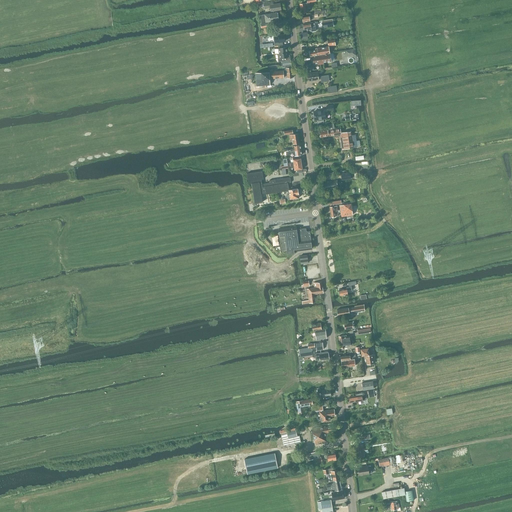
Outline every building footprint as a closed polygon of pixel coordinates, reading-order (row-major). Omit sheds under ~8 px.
[(310,8),(309,2),(315,1),(314,0),(309,0),(307,1),(307,3),(300,4),(301,13),(309,12),(308,9),(310,8)] [(265,8),(270,8),(271,11),(281,9),(280,3),(272,4),(272,2),(264,3),(265,8)] [(261,23),(260,23),(261,28),(269,27),(268,22),(279,20),(278,12),(260,15),(261,23)] [(332,19),(322,20),(322,27),(333,25),(332,19)] [(314,22),(303,24),(303,25),(304,29),(311,28),(311,31),(316,31),(315,24),(319,24),(318,21),(317,21),(314,22)] [(275,36),(275,39),(276,46),(283,45),(282,41),(285,41),(284,34),(278,35),(278,36),(275,36)] [(310,56),(312,56),(330,53),(329,46),(317,48),(317,50),(309,51),(310,56)] [(278,62),(282,61),(291,60),(290,55),(287,55),(286,47),(277,48),(278,53),(277,54),(278,62)] [(312,56),(314,64),(331,61),(330,53),(312,56)] [(287,78),(292,78),(291,65),(291,60),(282,61),(282,67),(285,66),(285,67),(284,67),(285,71),(286,71),(287,78)] [(283,78),(283,71),(255,73),(256,86),(270,85),(269,79),(283,78)] [(309,81),(322,79),(322,82),(329,81),(328,75),(321,76),(318,76),(318,72),(308,73),(309,81)] [(325,119),(325,113),(327,112),(327,111),(333,110),(333,105),(326,106),(327,110),(324,110),(314,112),(314,111),(315,120),(325,118),(325,119)] [(328,130),(319,131),(320,137),(328,136),(335,135),(336,136),(340,136),(340,134),(341,134),(342,137),(343,149),(353,147),(357,147),(355,134),(351,135),(341,132),(340,128),(334,129),(333,124),(329,125),(329,130),(328,130)] [(300,143),(298,133),(290,134),(291,139),(292,139),(293,144),(300,143)] [(287,163),(288,166),(301,163),(301,161),(301,160),(301,159),(300,158),(300,157),(293,159),(293,162),(287,163)] [(262,202),(261,194),(266,193),(266,194),(289,190),(288,183),(291,182),(290,177),(269,180),(270,183),(262,184),(261,180),(263,179),(262,171),(247,174),(248,182),(249,181),(250,184),(251,183),(255,203),(262,202)] [(324,182),(324,190),(338,188),(337,180),(324,182)] [(296,199),(296,198),(299,197),(298,188),(289,190),(290,196),(287,196),(288,199),(293,198),(293,200),(296,199)] [(330,207),(331,217),(339,215),(338,213),(341,212),(341,217),(353,215),(351,203),(339,205),(340,209),(338,210),(337,206),(330,207)] [(284,252),(287,251),(287,254),(295,253),(294,251),(312,248),(310,231),(306,231),(306,228),(300,229),(300,230),(297,230),(297,227),(279,229),(278,229),(281,251),(283,250),(284,252)] [(313,288),(308,289),(309,297),(307,297),(308,299),(309,298),(309,300),(305,301),(306,304),(315,302),(314,294),(322,293),(323,292),(321,281),(313,283),(314,286),(313,286),(313,288)] [(340,295),(348,294),(347,291),(352,290),(352,286),(346,287),(347,288),(339,290),(339,292),(339,295),(340,295)] [(351,307),(348,308),(349,313),(365,310),(364,303),(351,305),(351,307)] [(349,313),(348,308),(337,309),(338,316),(346,314),(346,318),(350,317),(349,313)] [(315,331),(316,339),(326,338),(325,329),(315,331)] [(310,357),(315,356),(315,353),(314,352),(317,351),(316,350),(323,349),(322,342),(314,343),(308,344),(308,348),(299,349),(300,357),(310,356),(310,357)] [(365,355),(367,364),(374,363),(373,354),(369,355),(368,347),(361,349),(362,356),(365,355)] [(315,353),(315,356),(315,358),(316,361),(329,359),(328,352),(327,351),(315,353)] [(362,383),(363,390),(374,388),(372,381),(362,383)] [(349,397),(350,402),(363,400),(362,393),(356,394),(356,396),(349,397)] [(294,406),(297,405),(298,413),(304,412),(301,395),(294,396),(294,401),(294,406)] [(322,406),(315,407),(315,411),(319,410),(320,411),(319,411),(321,421),(323,421),(327,420),(331,420),(330,416),(335,415),(334,409),(322,411),(322,410),(323,410),(322,406)] [(318,424),(304,427),(305,431),(308,430),(308,429),(312,428),(315,444),(328,442),(327,435),(328,435),(328,432),(337,431),(336,425),(325,427),(325,426),(319,427),(318,424)] [(285,439),(286,445),(294,444),(301,442),(299,436),(297,436),(296,430),(287,432),(283,433),(285,439)] [(354,446),(356,458),(365,457),(364,450),(365,450),(365,448),(363,448),(363,444),(354,446)] [(313,459),(314,459),(321,457),(319,451),(312,453),(309,454),(310,456),(312,456),(313,459)] [(244,459),(247,474),(278,468),(275,453),(244,459)] [(394,456),(383,459),(385,465),(390,464),(389,463),(395,462),(394,456)] [(358,468),(359,475),(369,473),(368,466),(358,468)] [(331,477),(332,477),(333,480),(340,479),(338,469),(336,470),(335,467),(323,470),(324,474),(331,473),(331,474),(330,475),(331,477)] [(404,488),(395,489),(382,492),(383,499),(406,494),(404,488)] [(333,500),(344,498),(343,490),(332,492),(333,500)] [(321,501),(318,502),(318,508),(322,508),(332,507),(331,500),(321,501)]
